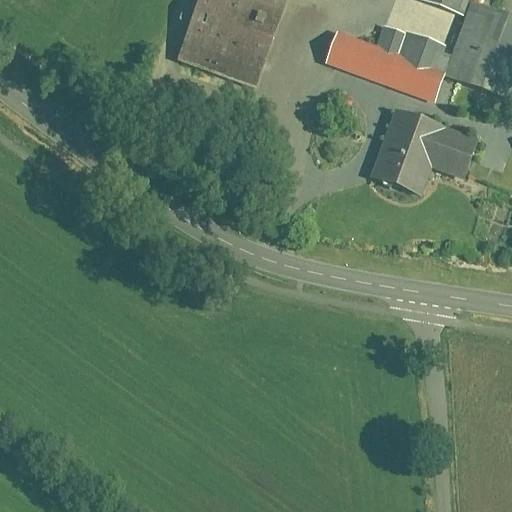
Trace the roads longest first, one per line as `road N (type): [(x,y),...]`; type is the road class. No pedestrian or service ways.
road 1 (secondary): [(0,86),(178,217),(246,251),(312,273),(435,296)]
road 2 (unclassified): [(444,511),(435,296)]
